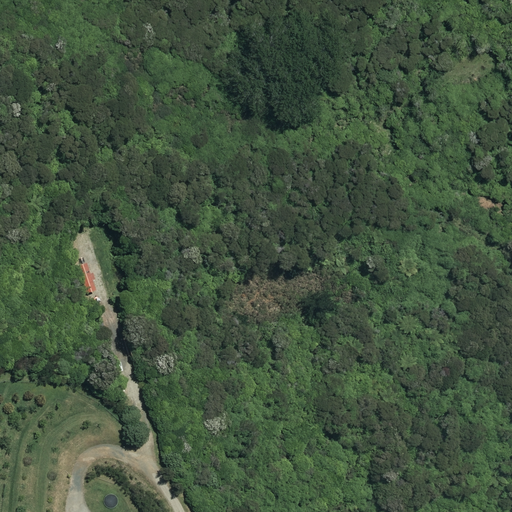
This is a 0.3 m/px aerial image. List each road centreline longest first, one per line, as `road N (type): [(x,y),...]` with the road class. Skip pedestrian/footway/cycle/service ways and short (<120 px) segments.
road 1 (track): [(511,54),(433,72),(381,110),(382,131),(429,196),(511,268)]
road 2 (track): [(77,511),(84,459),(110,451),(143,462),(178,511)]
